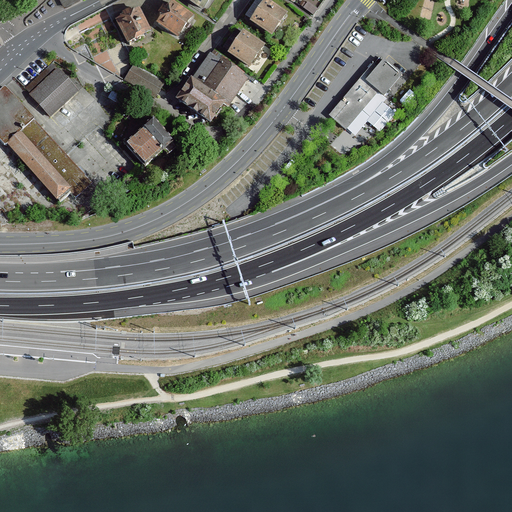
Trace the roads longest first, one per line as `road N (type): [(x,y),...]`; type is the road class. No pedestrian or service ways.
road 1 (primary): [(362,0),(249,148),(174,210),(115,235),(0,244)]
road 2 (motorway): [(188,287),(348,228),(446,170),(511,117)]
road 3 (motorway): [(188,287),(329,253),(511,158)]
road 4 (motorway): [(511,12),(403,146),(346,192),(266,238)]
road 5 (motorway): [(511,83),(392,176),(266,238)]
road 6 (motorway): [(266,238),(134,273),(0,281)]
road 7 (motorway): [(0,306),(188,287)]
road 8 (residential): [(161,110),(35,37)]
road 9 (residential): [(161,110),(245,0)]
